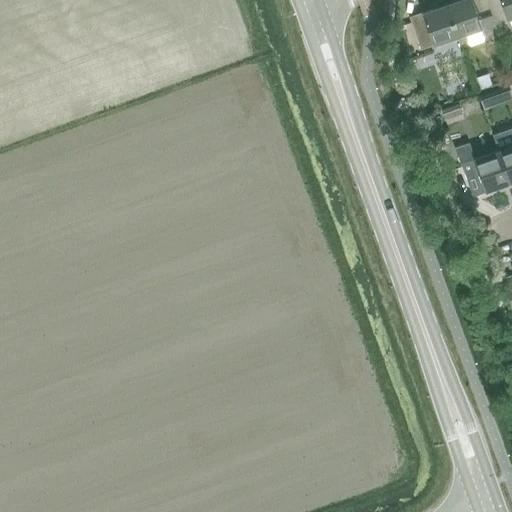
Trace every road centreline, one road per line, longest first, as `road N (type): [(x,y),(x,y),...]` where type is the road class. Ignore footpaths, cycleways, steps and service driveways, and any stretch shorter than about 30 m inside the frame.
road 1 (tertiary): [(445,389),(345,106)]
road 2 (tertiary): [(496,499),(469,422),(445,389)]
road 3 (tertiary): [(445,389),(447,427),(476,506)]
